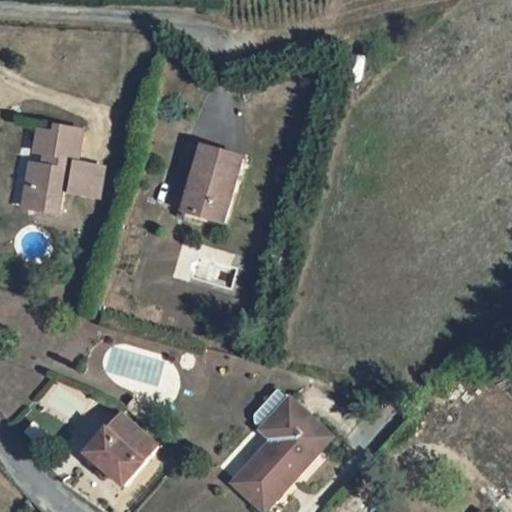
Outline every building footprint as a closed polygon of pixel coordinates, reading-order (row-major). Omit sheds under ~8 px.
[(80,156),(86,129),(60,123),(58,131),(40,127),(36,145),(49,149),(45,159),(33,157),(27,184),(37,186),(34,201),(57,207),(62,186),(99,194),(106,162),(80,156)] [(198,174),(187,208),(224,218),(243,154),(202,141),(193,172),(198,174)] [(198,174),(193,172),(188,170),(177,205),(187,208),(198,174)] [(37,186),(27,184),(24,199),(34,201),(37,186)] [(336,435),(296,396),(295,396),(283,386),(260,411),(260,417),(268,424),(267,426),(277,435),(237,478),(266,507),(336,435)] [(146,398),(137,390),(129,398),(139,406),(152,413),(156,402),(146,398)] [(122,409),(87,448),(124,481),(159,442),(122,409)]
